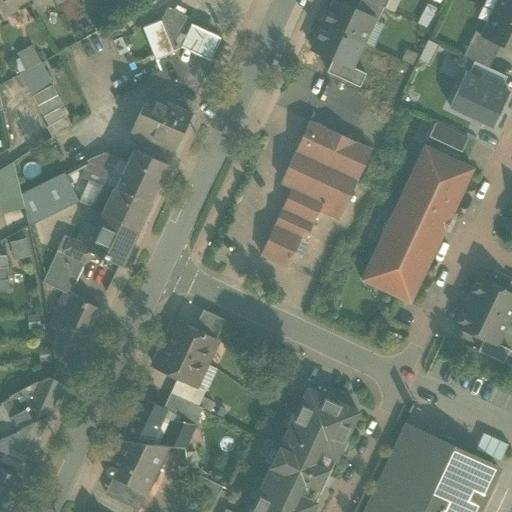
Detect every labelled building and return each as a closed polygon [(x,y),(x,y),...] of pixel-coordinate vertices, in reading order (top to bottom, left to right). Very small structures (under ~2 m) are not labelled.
[(0,0),(0,13),(2,18),(14,11),(16,6),(25,0),(0,0)] [(383,8),(364,0),(360,0),(355,11),(373,19),(373,20),(376,22),(383,8)] [(364,0),(383,8),(384,9),(387,0),(364,0)] [(511,0),(499,0),(494,12),(511,21),(511,0)] [(355,11),(334,1),(326,20),(324,19),(321,25),(362,44),(373,20),(373,19),(355,11)] [(186,18),(169,9),(152,16),(155,25),(161,23),(170,45),(186,18)] [(511,21),(494,12),(483,36),(482,37),(499,45),(511,50),(511,21)] [(155,25),(143,30),(155,60),(173,53),(170,45),(161,23),(155,25)] [(191,24),(179,47),(209,62),(221,39),(191,24)] [(483,36),(475,32),(469,44),(494,56),(499,45),(482,37),(483,36)] [(494,56),(469,44),(463,57),(488,69),(494,56)] [(40,64),(20,75),(26,85),(45,75),(40,64)] [(465,72),(448,108),(491,128),(508,92),(465,72)] [(45,75),(26,85),(32,97),(51,86),(45,75)] [(68,116),(52,86),(51,86),(32,97),(48,127),(66,117),(68,116)] [(190,115),(147,96),(132,132),(173,151),(190,115)] [(48,127),(46,128),(51,138),(71,127),(66,117),(48,127)] [(370,150),(309,121),(280,182),(291,188),(260,255),(287,267),(300,238),(304,240),(318,210),(338,219),(370,150)] [(469,139),(447,128),(442,139),(464,149),(469,139)] [(424,146),(361,280),(409,303),(472,169),(424,146)] [(166,166),(134,151),(127,165),(115,190),(149,202),(166,166)] [(104,155),(88,162),(81,178),(93,182),(104,155)] [(127,165),(104,155),(93,182),(100,185),(115,190),(127,165)] [(13,163),(0,171),(0,201),(3,213),(24,208),(13,163)] [(64,173),(32,188),(47,218),(78,202),(64,173)] [(115,190),(100,185),(89,208),(103,215),(115,190)] [(149,202),(115,190),(103,215),(137,230),(149,202)] [(137,230),(103,215),(90,243),(86,246),(72,240),(68,241),(63,254),(84,263),(96,255),(120,266),(137,230)] [(11,259),(27,255),(23,238),(7,242),(11,259)] [(63,254),(57,251),(42,284),(63,293),(64,292),(68,295),(84,263),(63,254)] [(511,295),(506,292),(477,279),(471,291),(472,295),(474,295),(470,304),(507,322),(511,311),(511,295)] [(8,280),(0,280),(0,292),(9,291),(8,280)] [(68,295),(64,292),(63,293),(51,323),(60,327),(56,334),(57,359),(72,365),(99,309),(68,295)] [(507,322),(470,304),(465,313),(464,312),(460,314),(455,326),(483,339),(496,345),(496,344),(507,322)] [(224,320),(202,310),(197,321),(204,325),(200,333),(215,340),(224,320)] [(200,333),(175,322),(164,345),(204,363),(215,341),(215,340),(200,333)] [(496,345),(483,339),(477,352),(503,364),(509,350),(496,344),(496,345)] [(204,363),(164,345),(154,368),(177,379),(194,387),(194,386),(205,391),(215,369),(204,363)] [(45,369),(46,377),(55,375),(54,368),(45,369)] [(48,378),(0,404),(1,405),(18,431),(34,423),(48,417),(62,384),(49,379),(48,379),(48,378)] [(194,387),(177,379),(170,394),(197,407),(205,391),(194,386),(194,387)] [(311,511),(358,413),(306,389),(248,511),(228,511),(225,511),(224,511),(311,511)] [(197,407),(170,394),(163,409),(166,410),(161,420),(169,423),(170,421),(195,425),(202,409),(197,407)] [(163,409),(139,398),(123,432),(151,443),(150,444),(163,446),(184,449),(196,425),(195,425),(170,421),(169,423),(161,420),(166,410),(163,409)] [(18,431),(1,405),(0,404),(0,429),(5,438),(18,431)] [(5,438),(0,440),(0,451),(2,452),(5,454),(27,463),(48,417),(34,423),(18,431),(5,438)] [(406,425),(364,511),(478,511),(499,469),(406,425)] [(484,460),(494,464),(502,441),(479,433),(473,451),(486,455),(484,460)] [(150,444),(119,440),(118,442),(120,443),(108,466),(107,467),(105,469),(104,472),(105,475),(106,477),(108,478),(109,478),(111,478),(112,478),(140,492),(141,490),(163,446),(150,444)] [(0,469),(0,511),(1,511),(3,511),(19,479),(0,469)] [(222,487),(200,477),(195,487),(217,498),(222,487)] [(140,492),(112,478),(105,493),(138,510),(147,493),(141,490),(140,492)]
